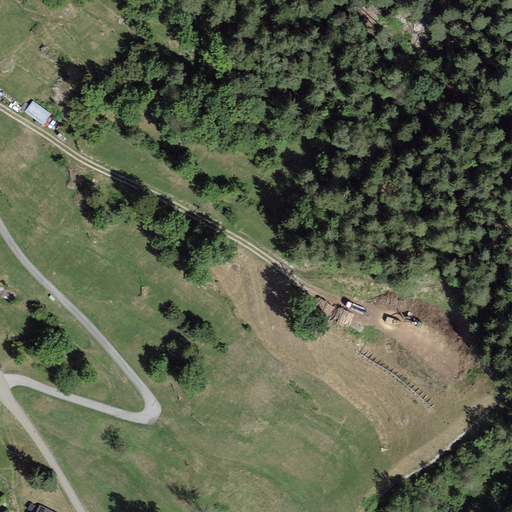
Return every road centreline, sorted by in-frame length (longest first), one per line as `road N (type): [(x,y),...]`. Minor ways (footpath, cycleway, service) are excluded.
road 1 (unclassified): [(0,225),(150,403),(150,412),(133,418),(20,381),(3,387),(82,511)]
road 2 (track): [(0,105),(325,295),(446,356)]
